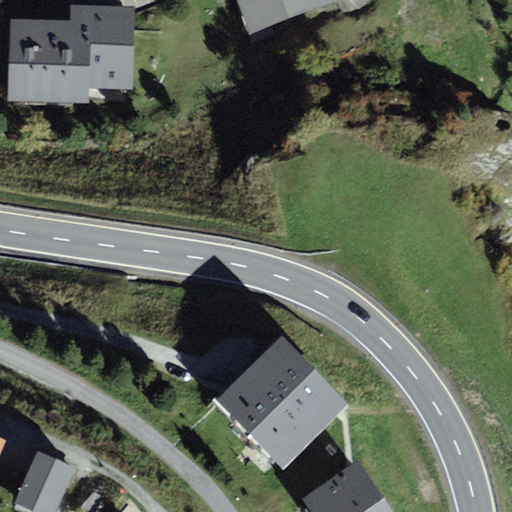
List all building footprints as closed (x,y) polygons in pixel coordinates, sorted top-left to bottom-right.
[(334,0),(217,0),(219,4),(228,0),(239,0),(251,32),(335,2),(334,0)] [(71,21),(12,20),(10,103),(87,104),(88,88),(132,89),(134,8),(72,6),(71,21)] [(345,406),(283,339),(219,398),(281,465),(345,406)] [(38,511),(56,511),(76,470),(39,453),(16,502),(38,511)] [(390,511),(357,463),(304,498),(313,511),(390,511)]
